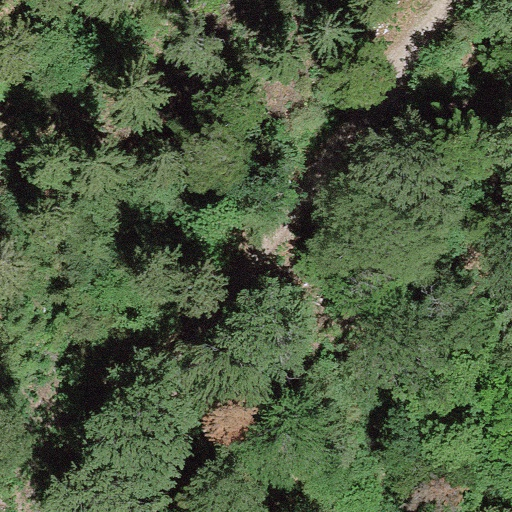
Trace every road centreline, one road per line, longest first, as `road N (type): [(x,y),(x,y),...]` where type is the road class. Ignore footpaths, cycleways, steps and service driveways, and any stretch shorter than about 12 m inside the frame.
road 1 (track): [(445,0),(239,277),(89,511)]
road 2 (track): [(129,0),(0,31)]
